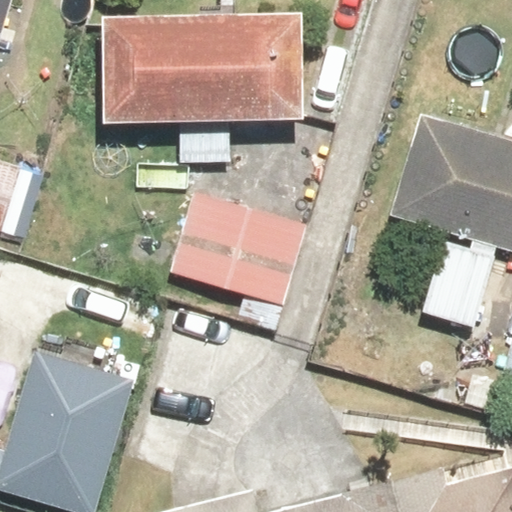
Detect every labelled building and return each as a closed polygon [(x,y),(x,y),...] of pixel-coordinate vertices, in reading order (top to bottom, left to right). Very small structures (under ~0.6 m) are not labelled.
[(0,0),(0,28),(8,0),(0,0)] [(86,25),(89,131),(292,124),(289,18),(86,25)] [(511,149),(411,120),(383,220),(511,256),(511,149)] [(36,183),(0,174),(0,246),(20,251),(36,183)] [(318,225),(191,195),(172,276),(299,306),(318,225)] [(511,355),(501,401),(511,403),(511,355)] [(92,511),(127,382),(27,356),(0,460),(0,495),(64,511),(92,511)] [(251,511),(248,498),(191,511),(511,511),(511,467),(439,486),(436,471),(274,511),(251,511)]
